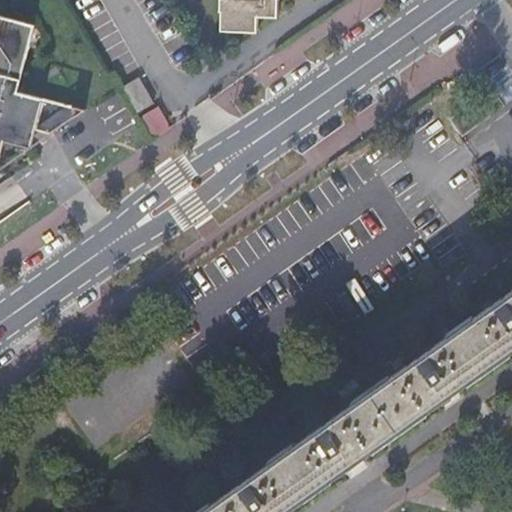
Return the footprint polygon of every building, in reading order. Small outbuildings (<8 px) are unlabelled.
[(220,0),(220,10),(228,10),(227,30),(258,31),(259,15),(279,15),(279,0),(220,0)] [(0,159),(5,142),(31,149),(33,139),(36,130),(51,134),(86,109),(17,91),(21,78),(23,70),(32,37),(25,22),(0,15),(0,159)] [(35,25),(25,22),(32,37),(35,25)] [(123,89),(137,113),(153,104),(139,79),(123,89)] [(479,91),(449,113),(462,131),(492,110),(479,91)] [(279,511),(511,347),(511,290),(198,511),(279,511)]
